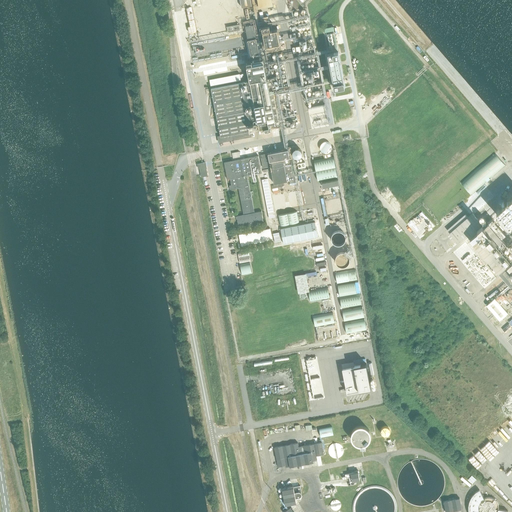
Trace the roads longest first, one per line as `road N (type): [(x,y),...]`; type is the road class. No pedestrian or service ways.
road 1 (unclassified): [(227,511),(164,191)]
road 2 (unknown): [(511,350),(423,247),(511,171)]
road 3 (unknown): [(177,0),(209,150),(303,133)]
road 4 (unknown): [(303,133),(343,329),(339,339),(309,346)]
road 5 (unclassified): [(164,191),(127,0)]
road 6 (unknown): [(423,247),(379,196),(361,121)]
road 7 (unknown): [(282,0),(303,133)]
road 8 (unknown): [(361,121),(341,17),(347,0)]
road 9 (track): [(265,492),(238,372)]
